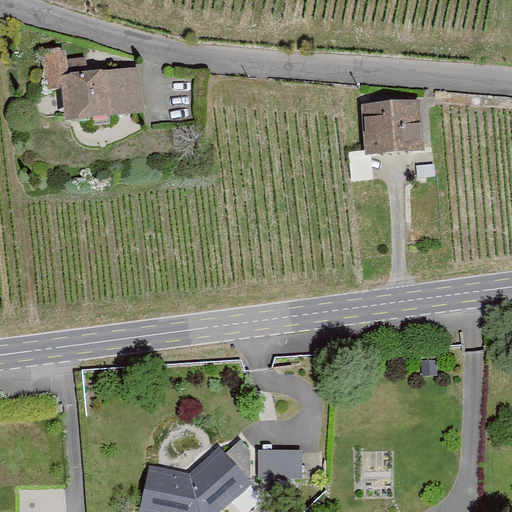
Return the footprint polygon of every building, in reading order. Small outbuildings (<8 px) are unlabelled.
[(68,50),(44,52),(48,89),(62,87),(66,121),(145,113),(140,65),(71,73),(68,50)] [(426,150),(422,99),(363,104),(367,155),(426,150)] [(437,359),(423,360),(424,376),(438,375),(437,359)] [(219,511),(253,483),(222,447),(189,474),(150,466),(140,511),(141,511),(219,511)] [(303,450),(259,449),(258,478),(302,479),(303,450)]
